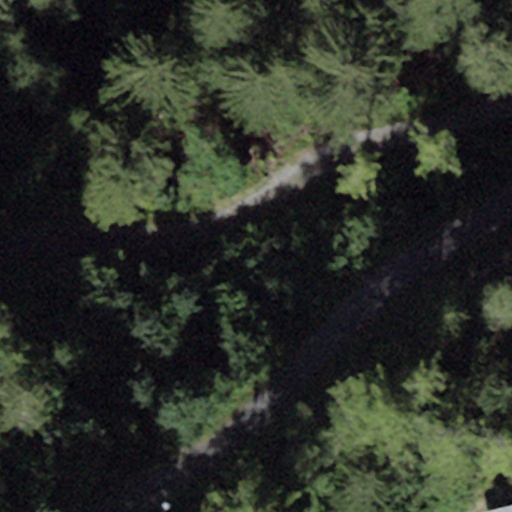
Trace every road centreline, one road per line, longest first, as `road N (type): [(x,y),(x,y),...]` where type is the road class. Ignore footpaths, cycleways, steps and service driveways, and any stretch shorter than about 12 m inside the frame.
road 1 (track): [(511,95),(329,149),(234,207),(0,245)]
road 2 (track): [(511,197),(380,283),(250,413),(97,511)]
